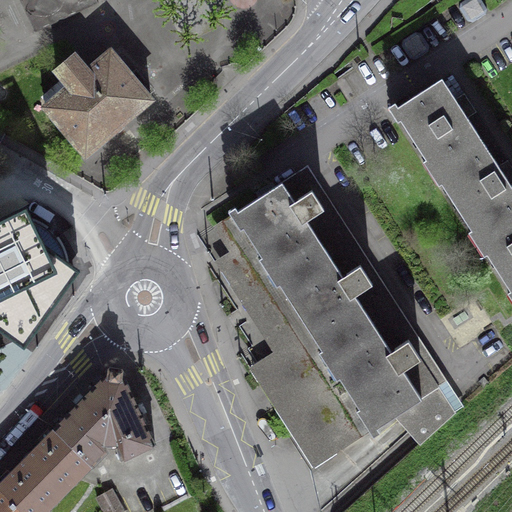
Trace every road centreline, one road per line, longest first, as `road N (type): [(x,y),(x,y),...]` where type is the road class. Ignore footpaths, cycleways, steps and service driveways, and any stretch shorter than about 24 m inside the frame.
road 1 (unknown): [(511,15),(321,135),(318,145),(465,381)]
road 2 (secondary): [(149,262),(170,184),(346,0)]
road 3 (secondary): [(173,322),(257,511)]
road 4 (residential): [(125,267),(67,203),(0,158)]
road 5 (tertiary): [(112,319),(73,350),(0,433)]
